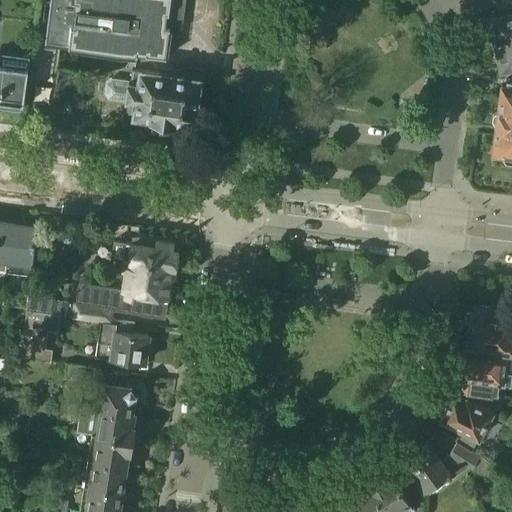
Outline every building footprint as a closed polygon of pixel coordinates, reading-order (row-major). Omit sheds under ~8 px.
[(135,53),(135,51),(164,55),(168,25),(176,26),(179,0),(47,0),(43,41),(135,53)] [(492,28),(490,28),(488,31),(490,39),(493,41),(495,41),(495,42),(511,38),(511,11),(489,17),(492,28)] [(511,38),(495,42),(495,43),(493,44),(491,47),(493,55),(497,57),(498,57),(501,68),(511,65),(511,38)] [(0,105),(22,108),(22,104),(24,104),(30,60),(0,56),(0,105)] [(134,68),(132,80),(111,77),(107,80),(105,91),(109,96),(129,99),(127,111),(135,112),(135,113),(147,114),(146,120),(146,122),(147,124),(148,125),(149,125),(151,126),(151,128),(174,131),(175,130),(177,130),(179,129),(179,128),(181,126),(181,125),(182,119),(194,120),(194,117),(199,118),(203,115),(204,107),(202,103),(198,103),(198,100),(197,99),(201,76),(134,68)] [(502,84),(500,99),(511,101),(511,79),(509,79),(509,85),(502,84)] [(511,101),(500,99),(498,110),(497,110),(493,113),(492,120),(495,125),(496,125),(496,127),(511,128),(511,101)] [(492,152),(502,153),(501,158),(505,163),(511,163),(511,128),(496,127),(492,152)] [(0,220),(0,269),(30,273),(37,226),(0,220)] [(166,317),(169,299),(170,299),(173,280),(174,280),(179,249),(173,248),(174,242),(154,239),(146,236),(133,236),(132,242),(114,239),(111,258),(127,260),(123,289),(79,282),(76,304),(115,309),(166,317)] [(101,319),(113,320),(115,309),(76,304),(67,303),(28,297),(26,310),(60,314),(101,319)] [(475,305),(474,309),(473,309),(471,309),(470,310),(468,310),(467,311),(466,313),(466,314),(465,316),(465,317),(465,319),(466,320),(466,321),(467,323),(469,324),(471,325),(470,331),(469,331),(469,333),(468,332),(466,347),(508,353),(511,353),(511,315),(495,313),(496,308),(475,305)] [(26,310),(21,357),(50,361),(52,348),(42,347),(44,329),(58,330),(60,314),(26,310)] [(96,355),(111,357),(144,362),(149,334),(130,331),(132,323),(113,320),(101,319),(98,342),(96,355)] [(460,360),(463,364),(461,375),(465,376),(463,391),(475,393),(500,396),(502,381),(511,382),(511,376),(511,353),(508,353),(466,347),(465,349),(461,352),(460,360)] [(85,378),(86,366),(66,363),(64,374),(85,378)] [(138,393),(142,390),(136,382),(132,385),(102,380),(98,406),(100,406),(135,412),(138,393)] [(453,394),(448,404),(445,403),(439,414),(442,416),(441,418),(463,429),(457,441),(473,449),(493,410),(498,412),(505,397),(500,396),(475,393),(472,400),(467,397),(466,400),(453,394)] [(134,424),(133,424),(135,412),(100,406),(96,432),(131,438),(132,438),(134,424)] [(130,453),(132,438),(131,438),(96,432),(92,459),(127,464),(128,453),(130,453)] [(511,491),(511,475),(472,451),(473,449),(457,441),(450,453),(440,461),(429,445),(405,461),(428,495),(470,465),(511,491)] [(124,478),(127,464),(92,459),(88,485),(123,490),(123,488),(125,486),(126,481),(124,478)] [(414,511),(415,511),(391,471),(383,476),(377,476),(373,477),(371,483),(366,487),(359,490),(368,511),(414,511)] [(122,493),(123,490),(88,485),(84,511),(91,511),(119,511),(120,503),(123,501),(123,495),(122,493)] [(368,511),(359,490),(352,492),(345,495),(339,492),(336,493),(332,498),(324,501),(326,511),(368,511)] [(57,506),(69,508),(71,498),(58,496),(57,506)] [(255,511),(257,503),(253,499),(244,497),(238,500),(238,502),(235,504),(233,511),(255,511)] [(307,511),(307,504),(300,504),(298,501),(291,501),(289,504),(289,511),(307,511)] [(271,511),(271,504),(257,503),(255,511),(271,511)]
